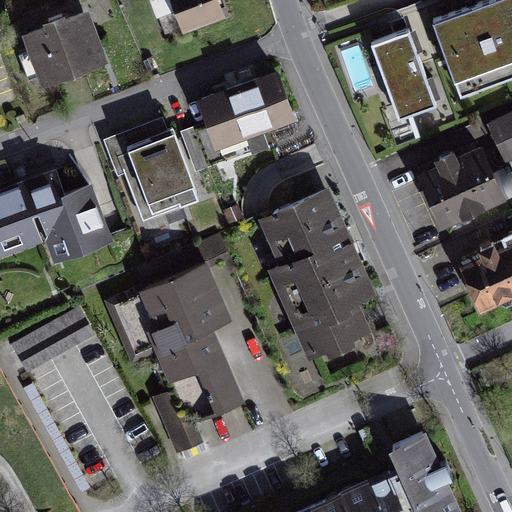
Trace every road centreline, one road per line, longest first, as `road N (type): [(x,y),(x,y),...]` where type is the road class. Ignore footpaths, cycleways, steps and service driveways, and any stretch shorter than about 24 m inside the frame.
road 1 (residential): [(286,0),(441,368)]
road 2 (residential): [(444,374),(176,480),(122,511)]
road 3 (residential): [(444,374),(506,511)]
